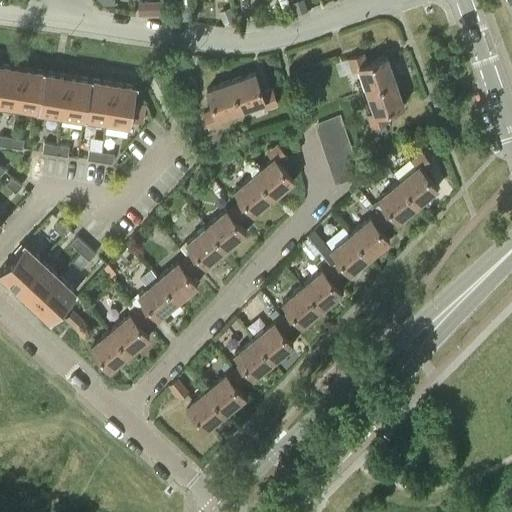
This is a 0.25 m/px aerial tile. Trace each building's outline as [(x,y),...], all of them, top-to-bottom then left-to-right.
[(149,0),(138,0),(139,11),(149,11),(149,0)] [(303,0),(297,0),(292,2),(296,13),(307,9),(303,0)] [(190,5),(182,5),(182,20),(190,20),(191,5),(190,5)] [(219,13),(224,22),(235,17),(231,7),(219,13)] [(366,90),(395,80),(386,55),(367,62),(363,53),(348,58),(352,70),(358,68),(366,90)] [(0,102),(16,105),(22,67),(0,63),(0,102)] [(45,70),(22,67),(16,105),(39,108),(45,70)] [(61,112),(68,74),(45,70),(39,108),(61,112)] [(230,80),(240,109),(263,101),(265,108),(277,103),(271,88),(262,91),(255,72),(230,80)] [(84,116),(90,78),(68,74),(61,112),(84,116)] [(113,81),(90,78),(84,116),(107,119),(113,81)] [(240,109),(230,80),(206,89),(213,109),(204,112),(209,127),(221,123),(218,116),(240,109)] [(395,80),(366,90),(374,112),(367,114),(372,126),(375,125),(384,122),(387,121),(383,111),(403,104),(395,80)] [(113,81),(107,119),(130,123),(136,85),(113,81)] [(316,125),(320,136),(343,128),(339,117),(316,125)] [(375,125),(378,134),(387,131),(384,122),(375,125)] [(324,147),(347,140),(343,128),(320,136),(324,147)] [(0,144),(10,146),(11,136),(0,134),(0,144)] [(419,134),(414,137),(411,140),(418,148),(425,142),(419,134)] [(24,138),(11,136),(10,146),(22,148),(24,138)] [(351,151),(347,140),(324,147),(328,159),(351,151)] [(42,151),(55,153),(56,143),(44,141),(42,151)] [(69,145),(56,143),(55,153),(67,155),(69,145)] [(272,157),(254,172),(273,195),(293,179),(279,163),(287,156),(277,144),(268,152),(272,157)] [(87,158),(100,160),(101,150),(89,148),(87,158)] [(101,150),(100,160),(112,162),(114,152),(101,150)] [(354,162),(351,151),(328,159),(332,170),(354,162)] [(398,180),(417,203),(437,187),(424,170),(432,164),(422,152),(412,160),(416,165),(398,180)] [(336,181),(353,175),(358,173),(354,162),(332,170),(336,181)] [(253,212),(273,195),(254,172),(234,188),(242,198),(235,204),(245,216),(252,210),(253,212)] [(5,183),(15,192),(22,184),(12,175),(5,183)] [(379,211),(389,224),(396,218),(397,220),(417,203),(398,180),(378,196),(386,206),(379,211)] [(379,198),(372,204),(378,211),(385,205),(379,198)] [(237,222),(245,216),(235,204),(227,210),(226,208),(206,224),(225,247),(245,231),(237,222)] [(188,218),(195,212),(190,205),(183,212),(188,218)] [(350,232),(369,255),(389,239),(382,230),(389,224),(379,211),(371,217),(370,216),(350,232)] [(53,226),(63,235),(69,228),(60,219),(53,226)] [(205,264),(225,247),(206,224),(179,246),(197,268),(204,262),(205,264)] [(369,255),(350,232),(330,248),(337,257),(330,263),(341,276),(348,270),(349,272),(369,255)] [(80,251),(86,243),(77,235),(70,242),(80,251)] [(0,268),(0,272),(15,287),(41,258),(24,242),(0,268)] [(96,252),(86,243),(80,251),(89,259),(96,252)] [(178,260),(158,276),(177,300),(197,283),(190,274),(197,268),(179,246),(172,252),(178,260)] [(32,303),(59,274),(41,258),(15,287),(32,303)] [(302,284),(321,307),(341,291),(333,282),(341,276),(330,263),(323,269),(322,268),(302,284)] [(59,274),(32,303),(50,318),(76,290),(59,274)] [(157,316),(177,300),(158,276),(131,299),(138,308),(149,320),(156,314),(157,316)] [(290,310),(283,316),(292,328),(300,322),(301,324),(321,307),(302,284),(282,300),(290,310)] [(130,312),(110,328),(129,352),(149,335),(141,326),(149,320),(138,308),(131,314),(130,312)] [(73,310),(65,317),(73,324),(84,337),(92,330),(81,317),(73,310)] [(285,334),(292,328),(283,316),(275,322),(274,320),(254,336),(273,359),(293,343),(285,334)] [(109,368),(129,352),(110,328),(90,345),(109,368)] [(234,368),(244,380),(252,374),(253,376),(273,359),(254,336),(234,352),(242,362),(234,368)] [(226,372),(206,388),(225,411),(245,395),(237,386),(244,380),(234,368),(227,374),(226,372)] [(177,378),(169,384),(179,397),(187,390),(177,378)] [(205,428),(225,411),(206,388),(186,405),(205,428)]
